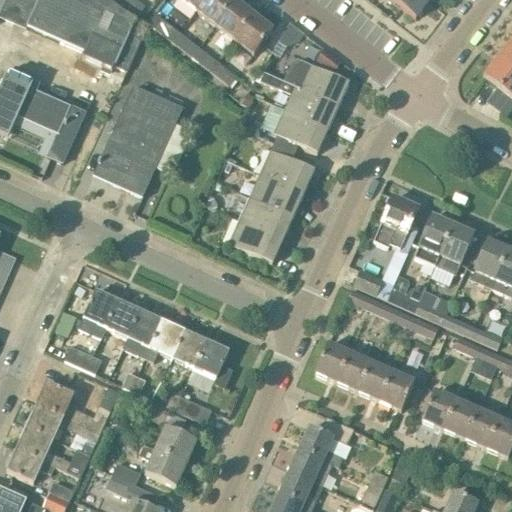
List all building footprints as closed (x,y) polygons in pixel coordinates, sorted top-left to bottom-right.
[(0,20),(26,32),(27,30),(84,56),(82,60),(102,70),(100,74),(110,78),(112,74),(111,73),(114,69),(115,69),(115,68),(127,74),(146,33),(135,24),(104,0),(6,0),(4,6),(0,13),(0,20)] [(134,0),(122,0),(119,4),(138,19),(145,8),(134,0)] [(175,0),(195,15),(205,0),(175,0)] [(214,29),(233,4),(227,0),(205,0),(195,15),(214,29)] [(424,0),(389,0),(389,1),(416,22),(430,4),(424,0)] [(232,44),(252,18),(233,4),(214,29),(232,44)] [(252,18),(232,44),(252,59),(271,33),(252,18)] [(173,46),(181,36),(162,21),(154,31),(173,46)] [(192,60),(199,50),(181,36),(173,46),(192,60)] [(511,74),(511,47),(509,46),(496,62),(511,74)] [(210,74),(218,64),(199,50),(192,60),(210,74)] [(333,78),(342,66),(324,53),(315,64),(333,78)] [(511,74),(496,62),(483,80),(511,102),(511,74)] [(218,64),(210,74),(229,89),(237,79),(218,64)] [(283,84),(337,110),(348,87),(299,64),(290,67),(283,84)] [(21,80),(6,73),(0,86),(0,137),(7,141),(16,119),(57,137),(70,109),(36,94),(40,86),(23,78),(21,80)] [(337,110),(283,84),(264,76),(260,74),(255,83),(260,85),(259,85),(276,93),(276,92),(289,98),(282,113),(327,133),(337,110)] [(172,179),(191,135),(174,127),(181,112),(132,89),(91,179),(140,202),(154,171),(172,179)] [(316,157),(327,133),(282,113),(272,137),(276,139),(274,145),(295,155),(298,149),(316,157)] [(291,164),(295,155),(274,145),(269,155),(269,154),(258,178),(302,198),(313,175),(291,164)] [(292,221),(302,198),(258,178),(248,201),(292,221)] [(281,244),(292,221),(248,201),(237,224),(281,244)] [(399,276),(413,241),(412,241),(416,232),(409,229),(416,213),(391,202),(380,227),(372,245),(388,252),(389,249),(399,254),(391,272),(399,276)] [(186,214),(176,218),(180,226),(189,222),(186,214)] [(437,263),(452,229),(431,219),(417,250),(434,258),(432,261),(437,263)] [(270,268),(281,244),(237,224),(227,248),(270,268)] [(452,229),(437,263),(435,268),(448,274),(451,266),(458,269),(472,238),(452,229)] [(491,293),(508,254),(487,244),(473,275),(470,283),(491,293)] [(0,267),(10,272),(15,262),(0,254),(0,267)] [(511,255),(508,254),(491,293),(510,302),(511,297),(511,255)] [(0,280),(6,283),(10,272),(0,267),(0,280)] [(386,304),(391,292),(381,287),(383,283),(360,272),(352,289),(376,299),(386,304)] [(414,316),(419,305),(405,299),(409,288),(407,283),(398,279),(392,292),(391,292),(386,304),(414,316)] [(368,314),(373,302),(352,293),(346,305),(368,314)] [(104,331),(116,304),(94,294),(81,321),(83,321),(78,332),(101,342),(105,332),(104,331)] [(390,324),(395,312),(373,302),(368,314),(390,324)] [(446,317),(449,310),(447,304),(441,302),(435,303),(432,311),(419,305),(414,316),(441,328),(446,317)] [(126,341),(138,314),(116,304),(104,331),(105,332),(125,341),(126,341)] [(411,333),(416,321),(395,312),(390,324),(411,333)] [(148,352),(161,324),(138,314),(126,341),(125,341),(121,351),(144,361),(149,352),(148,352)] [(474,330),(446,317),(441,328),(469,341),(474,330)] [(416,321),(411,333),(433,343),(438,331),(416,321)] [(170,362),(183,334),(161,324),(148,352),(149,352),(170,362)] [(474,330),(469,341),(497,353),(500,345),(502,341),(486,333),(485,334),(480,332),(474,330)] [(192,372),(205,344),(183,334),(170,362),(192,372)] [(335,386),(351,350),(329,340),(313,376),(335,386)] [(475,362),(480,350),(459,340),(453,352),(475,362)] [(205,344),(192,372),(215,382),(212,387),(224,392),(232,374),(220,369),(227,354),(205,344)] [(85,373),(91,359),(70,350),(64,364),(85,373)] [(356,395),(372,359),(351,350),(335,386),(356,395)] [(496,371),(502,359),(480,350),(475,362),(470,375),(490,384),(496,371)] [(91,359),(85,373),(95,377),(101,364),(91,359)] [(377,405),(394,369),(372,359),(356,395),(377,405)] [(511,363),(502,359),(496,371),(497,371),(493,379),(508,386),(511,378),(511,363)] [(394,369),(377,405),(399,415),(415,378),(394,369)] [(130,394),(136,380),(128,376),(121,390),(130,394)] [(136,380),(130,394),(139,398),(145,384),(136,380)] [(35,407),(100,437),(110,414),(118,395),(104,389),(95,407),(98,409),(93,421),(68,409),(73,398),(45,385),(35,407)] [(442,434),(458,397),(437,388),(420,424),(442,434)] [(174,414),(180,400),(172,396),(165,410),(174,414)] [(463,444),(480,407),(458,397),(442,434),(463,444)] [(180,400),(174,414),(205,428),(211,414),(180,400)] [(96,446),(100,437),(35,407),(25,430),(53,442),(59,429),(96,446)] [(485,453),(501,417),(480,407),(463,444),(485,453)] [(164,429),(168,419),(145,409),(140,419),(164,429)] [(511,421),(501,417),(485,453),(506,463),(511,450),(511,421)] [(332,468),(338,471),(343,462),(326,454),(332,442),(347,448),(354,433),(326,421),(319,436),(307,430),(297,452),(332,468)] [(153,453),(184,467),(195,443),(164,429),(153,452),(153,453)] [(47,455),(53,442),(25,430),(15,452),(55,470),(54,471),(79,483),(83,473),(89,459),(75,453),(70,465),(47,455)] [(153,453),(153,452),(143,448),(138,459),(148,464),(143,475),(174,489),(184,467),(153,453)] [(51,479),(54,471),(55,470),(15,452),(5,475),(32,487),(38,474),(51,479)] [(322,490),(332,468),(297,452),(287,474),(322,490)] [(111,479),(135,490),(141,477),(117,467),(111,479)] [(405,487),(409,476),(396,470),(391,481),(405,487)] [(313,511),(322,490),(287,474),(278,495),(313,511)] [(370,485),(383,491),(388,480),(375,474),(370,485)] [(130,501),(135,490),(111,479),(106,490),(130,501)] [(443,511),(474,511),(477,506),(471,504),(471,502),(476,492),(458,484),(453,495),(451,495),(443,511)] [(49,497),(69,505),(74,495),(54,485),(49,497)] [(374,509),(383,491),(370,485),(361,503),(374,509)] [(0,511),(40,511),(25,504),(0,492),(0,511)] [(311,511),(312,511),(313,511),(278,495),(270,511),(300,511),(302,507),(311,511)] [(43,511),(65,511),(69,505),(49,497),(42,511),(43,511)] [(396,511),(399,506),(384,500),(378,511),(396,511)] [(126,511),(150,511),(131,503),(126,511)]
